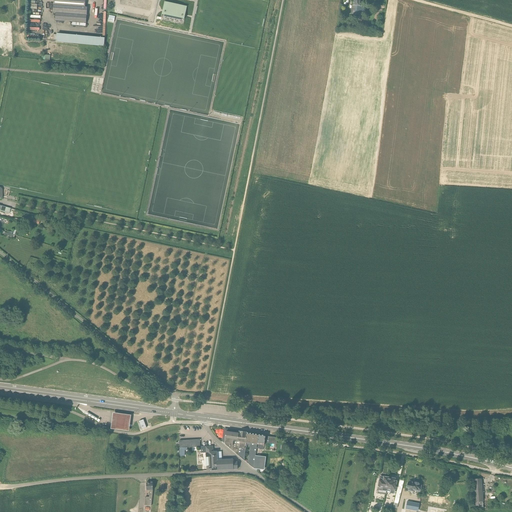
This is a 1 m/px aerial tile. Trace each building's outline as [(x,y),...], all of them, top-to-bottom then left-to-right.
[(53,0),(53,13),(56,13),(55,21),(86,23),(87,7),(85,7),(85,0),(53,0)] [(352,5),(351,14),(355,15),(361,15),(361,17),(364,17),(365,7),(359,6),(359,0),(354,0),(354,5),(352,5)] [(162,14),(184,19),(187,7),(164,2),(162,14)] [(56,42),(104,46),(105,38),(57,34),(56,42)] [(11,209),(9,208),(0,205),(0,210),(9,213),(11,209)] [(131,415),(113,413),(111,429),(129,431),(131,415)] [(247,463),(254,469),(256,456),(257,449),(259,435),(247,433),(239,431),(239,434),(226,432),(225,444),(238,456),(245,461),(245,459),(245,458),(245,453),(246,448),(248,445),(249,445),(249,449),(249,454),(248,458),(248,459),(247,463)] [(257,449),(264,450),(264,445),(268,446),(269,437),(265,437),(265,436),(259,435),(257,449)] [(200,447),(200,440),(179,441),(180,448),(185,448),(200,447)] [(233,460),(222,460),(217,460),(217,452),(213,452),(213,446),(205,447),(206,457),(210,457),(210,467),(206,467),(207,471),(237,469),(237,462),(233,462),(233,460)] [(265,457),(256,456),(254,469),(264,470),(265,457)] [(386,491),(388,478),(382,477),(382,479),(380,479),(378,490),(386,491)] [(395,494),(395,491),(396,482),(394,481),(395,479),(388,478),(386,491),(390,492),(390,494),(394,494),(395,494)] [(473,508),(483,508),(481,478),(471,479),(473,508)] [(395,511),(399,497),(402,498),(402,495),(400,494),(403,481),(400,480),(391,511),(395,511)] [(418,490),(420,491),(421,486),(419,485),(419,483),(410,481),(410,483),(409,482),(408,484),(407,483),(407,488),(408,488),(408,492),(413,493),(414,491),(418,492),(418,490)] [(146,483),(146,491),(149,491),(149,497),(145,497),(145,505),(151,506),(153,491),(152,483),(146,483)] [(417,504),(407,502),(406,508),(416,510),(417,504)]
